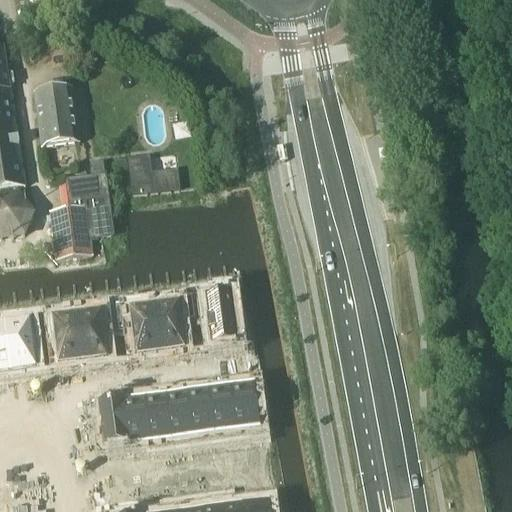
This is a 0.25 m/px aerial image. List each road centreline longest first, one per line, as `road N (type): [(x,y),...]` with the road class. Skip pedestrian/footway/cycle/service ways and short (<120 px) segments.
road 1 (secondary): [(318,126),(392,453)]
road 2 (residential): [(73,391),(217,373)]
road 3 (secondary): [(318,126),(327,93),(312,1)]
road 4 (secondary): [(279,9),(297,98),(318,126)]
road 5 (residential): [(88,511),(73,391)]
